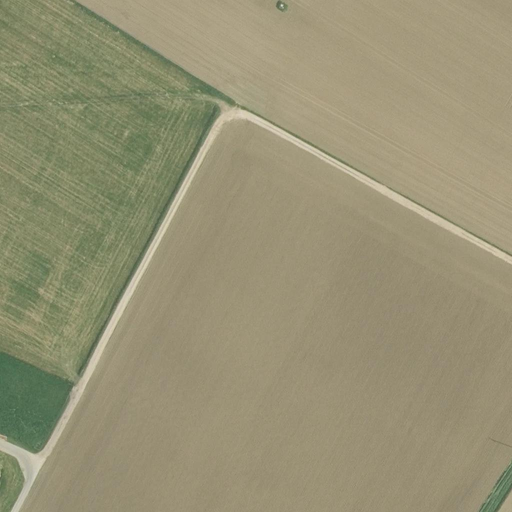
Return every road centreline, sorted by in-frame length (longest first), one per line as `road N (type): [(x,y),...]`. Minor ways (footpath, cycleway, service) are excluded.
road 1 (track): [(511,260),(236,108),(217,115),(36,461)]
road 2 (track): [(236,108),(187,94),(0,102)]
